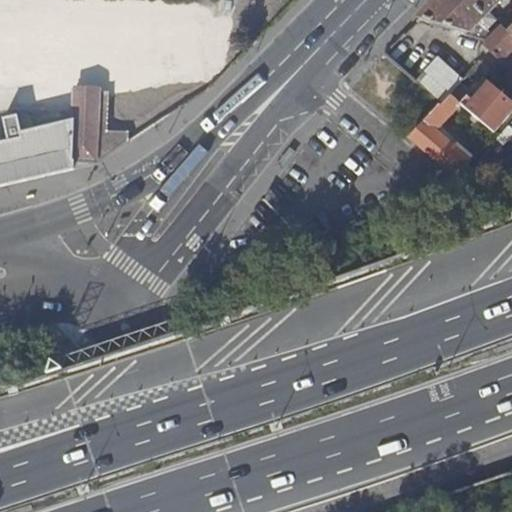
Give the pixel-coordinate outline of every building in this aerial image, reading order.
[(511,0),(439,0),(419,20),(466,35),(478,24),(486,32),(495,22),(488,14),(501,0),(506,5),(509,1),(508,0),(511,0)] [(487,42),(491,37),(486,32),(478,24),(466,35),(487,42)] [(511,89),(511,37),(508,34),(501,27),(491,37),(487,42),(483,46),(511,72),(511,76),(506,84),(511,89)] [(134,93),(137,93),(136,107),(130,107),(130,132),(167,108),(167,93),(183,93),(187,88),(187,87),(193,87),(193,77),(203,78),(204,77),(205,59),(203,57),(189,57),(188,52),(162,50),(162,51),(153,51),(153,50),(110,48),(110,49),(99,48),(99,47),(76,46),(76,47),(23,44),(23,45),(14,44),(14,43),(0,42),(0,84),(8,85),(13,79),(21,80),(21,81),(65,83),(65,82),(74,81),(72,121),(23,133),(18,115),(3,118),(9,140),(0,141),(0,186),(96,164),(96,160),(129,132),(108,131),(110,103),(128,103),(129,86),(134,86),(134,93)] [(417,81),(427,90),(442,104),(443,104),(461,85),(465,80),(440,56),(417,81)] [(495,134),(511,113),(511,104),(487,83),(486,84),(481,80),(478,84),(483,89),(469,105),(464,101),(460,105),(461,106),(495,134)] [(451,97),(457,102),(467,90),(461,85),(451,97)] [(442,104),(409,138),(453,175),(460,174),(474,158),(467,152),(464,155),(453,146),(435,131),(439,128),(461,106),(460,105),(457,102),(451,97),(443,104),(442,104)] [(435,131),(453,146),(457,142),(439,128),(435,131)]
